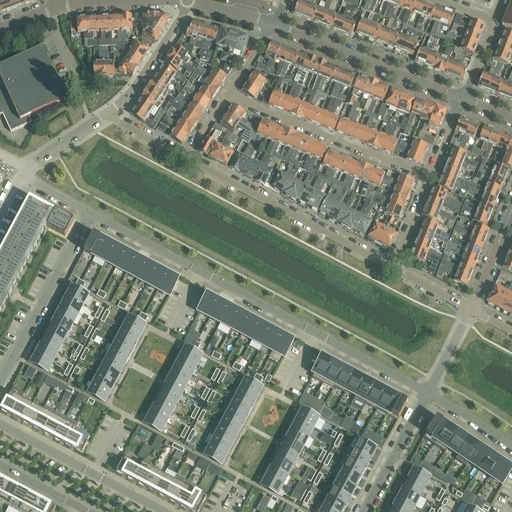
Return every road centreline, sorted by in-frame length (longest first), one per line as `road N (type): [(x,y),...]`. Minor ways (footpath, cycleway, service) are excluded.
road 1 (unclassified): [(391,267),(183,157)]
road 2 (residential): [(429,178),(227,93)]
road 3 (unclassified): [(461,100),(269,23)]
road 4 (residential): [(86,214),(0,382)]
road 5 (residential): [(106,114),(187,0)]
road 6 (residential): [(200,274),(316,335)]
road 7 (residential): [(365,511),(426,396)]
road 8 (residential): [(86,214),(200,274)]
road 9 (residential): [(316,335),(426,396)]
